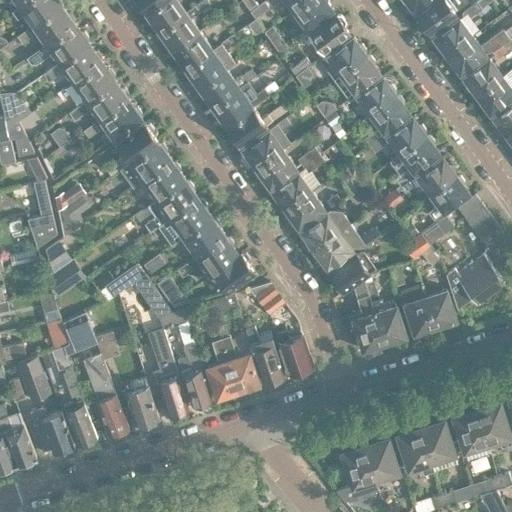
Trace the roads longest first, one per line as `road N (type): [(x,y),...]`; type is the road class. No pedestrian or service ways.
road 1 (residential): [(338,374),(306,294),(99,0)]
road 2 (residential): [(0,497),(242,413)]
road 3 (residential): [(365,0),(511,198)]
road 4 (residential): [(338,374),(511,327)]
road 5 (residential): [(321,511),(242,413)]
